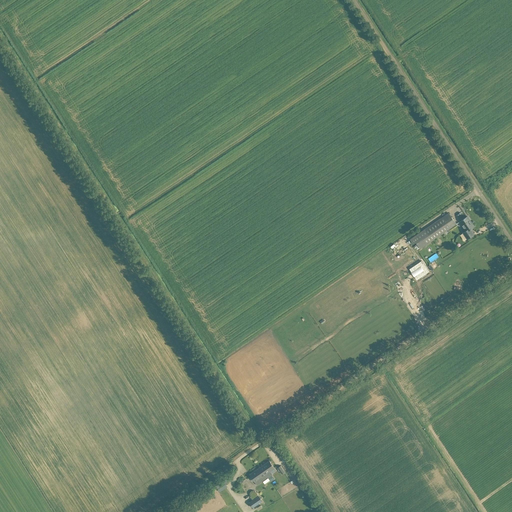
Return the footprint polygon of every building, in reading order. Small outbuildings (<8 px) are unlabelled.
[(420,248),(452,227),(456,224),(449,213),(419,233),(410,239),(413,243),(416,242),(420,248)] [(470,228),(474,226),(471,222),(471,223),(467,217),(460,222),(463,227),(463,228),(462,230),(462,231),(463,232),(466,230),(467,231),(470,228)] [(474,234),(470,228),(467,231),(466,230),(463,232),(462,233),(463,233),(460,235),(462,237),(464,240),(467,239),(474,234)] [(279,454),(282,462),(288,460),(284,452),(279,454)] [(275,468),(272,464),(270,460),(260,467),(268,478),(272,474),(270,471),(275,468)] [(257,485),(268,478),(260,467),(250,474),(257,485)] [(249,502),(252,508),(263,501),(259,495),(255,491),(254,490),(252,490),(251,491),(250,493),(250,494),(251,496),(250,497),(252,500),(249,502)]
